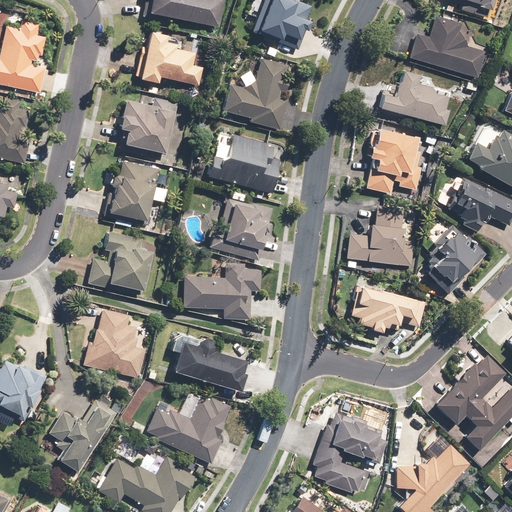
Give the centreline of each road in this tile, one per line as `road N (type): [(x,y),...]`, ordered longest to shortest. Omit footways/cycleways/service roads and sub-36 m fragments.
road 1 (residential): [(368,0),(326,96),(291,349)]
road 2 (residential): [(80,0),(87,36),(39,247),(0,265)]
road 3 (residential): [(511,271),(414,371),(387,377),(291,349)]
road 4 (residential): [(291,349),(270,431),(224,511)]
